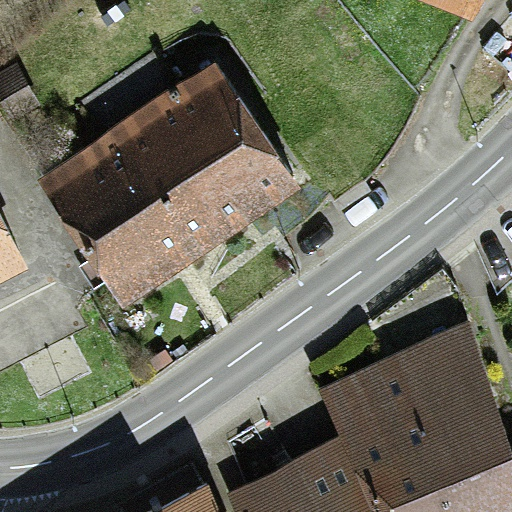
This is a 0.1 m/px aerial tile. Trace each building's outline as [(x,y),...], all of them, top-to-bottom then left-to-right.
[(448,0),(472,9),(476,0),(448,0)] [(122,74),(223,221),(292,175),(217,62),(182,86),(158,50),(122,74)] [(35,100),(15,66),(0,74),(0,91),(12,113),(35,100)] [(45,179),(120,291),(223,221),(122,74),(76,103),(101,141),(45,179)] [(0,261),(19,252),(0,213),(0,261)] [(378,511),(511,511),(511,459),(469,326),(326,394),(348,433),(351,432),(378,511)] [(348,433),(232,496),(239,511),(378,511),(351,432),(348,433)] [(217,511),(205,483),(151,511),(217,511)]
